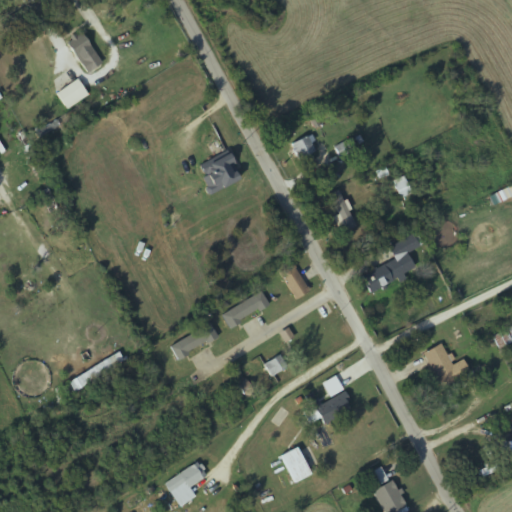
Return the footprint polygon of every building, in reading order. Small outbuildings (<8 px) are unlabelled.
[(55,95),(64,108),(80,97),(70,84),(55,95)] [(298,161),(315,152),(306,136),(290,145),(298,161)] [(230,189),(233,160),(207,157),(203,186),(230,189)] [(411,194),(403,178),(393,183),(401,199),(411,194)] [(328,196),(346,231),(355,226),(337,191),(328,196)] [(414,272),(406,254),(422,247),(416,234),(387,247),(393,262),(360,277),(368,293),(414,272)] [(279,273),(294,300),(308,293),(293,266),(279,273)] [(12,312),(22,327),(59,304),(50,288),(12,312)] [(220,314),(226,328),(268,309),(262,295),(220,314)] [(177,362),(216,338),(208,324),(168,348),(177,362)] [(423,353),(439,389),(469,377),(462,361),(451,366),(442,345),(423,353)] [(262,367),(270,378),(285,368),(278,356),(262,367)] [(321,385),(328,398),(311,407),(321,426),(351,410),(334,377),(321,385)] [(293,484),(309,476),(296,448),(279,456),(293,484)] [(206,476),(197,463),(163,484),(178,508),(194,498),(187,488),(206,476)] [(381,511),(391,511),(404,507),(392,480),(386,482),(380,469),(368,474),(374,489),(372,490),(381,511)]
